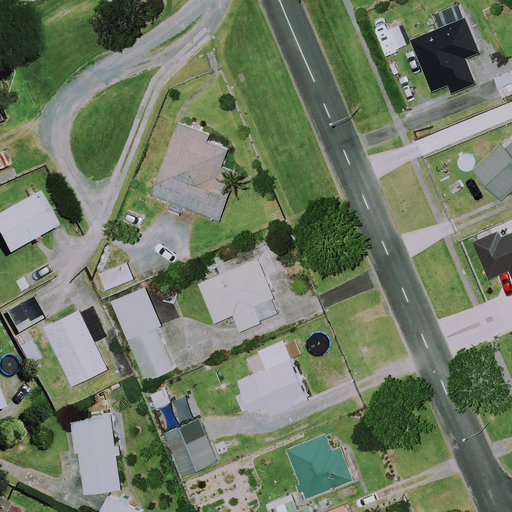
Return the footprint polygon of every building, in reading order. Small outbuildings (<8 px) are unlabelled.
[(456,92),(486,80),(478,60),(487,56),(465,2),(437,13),(443,28),(415,39),(435,90),(452,83),(456,92)] [(511,71),(498,78),(507,99),(511,96),(511,71)] [(214,135),(182,123),(156,194),(174,201),(171,210),(183,215),(186,206),(218,218),(230,185),(220,182),(233,148),(212,140),(214,135)] [(511,144),(509,147),(504,142),(470,174),(481,185),(486,180),(511,205),(511,203),(511,144)] [(58,226),(40,193),(0,215),(0,237),(9,254),(58,226)] [(511,225),(502,230),(511,255),(511,225)] [(280,295),(264,257),(203,282),(219,320),(238,313),(245,329),(264,321),(257,305),(280,295)] [(137,279),(131,262),(103,273),(109,289),(137,279)] [(167,324),(151,285),(115,300),(149,381),(179,369),(161,327),(167,324)] [(49,317),(38,297),(7,314),(19,334),(49,317)] [(111,336),(96,304),(49,326),(76,385),(113,368),(100,341),(111,336)] [(269,369),(242,380),(246,391),(240,394),(248,412),(264,406),(268,416),(312,398),(288,339),(261,350),(269,369)] [(199,433),(194,413),(159,422),(164,442),(199,433)] [(128,487),(118,414),(76,420),(81,452),(84,452),(90,492),(128,487)] [(292,450),(303,480),(297,483),(302,495),(308,493),(309,495),(357,477),(340,431),(292,450)] [(316,511),(314,505),(304,509),(297,493),(269,504),(271,511),(316,511)] [(144,511),(145,511),(112,495),(104,511),(144,511)] [(8,511),(12,503),(0,497),(0,511),(8,511)]
